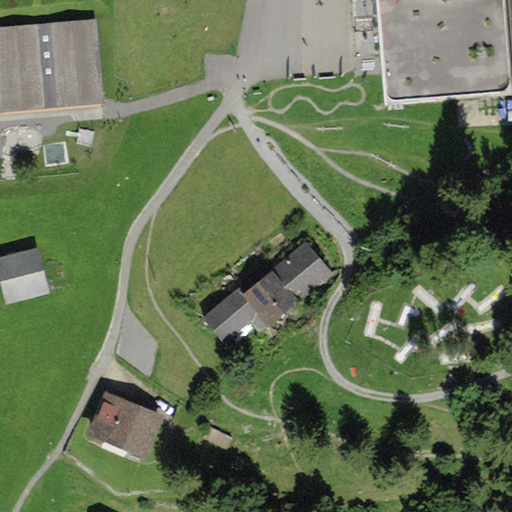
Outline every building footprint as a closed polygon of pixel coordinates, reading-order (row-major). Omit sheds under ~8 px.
[(98,23),(0,30),(0,114),(105,106),(98,23)] [(333,276),(303,240),(240,293),(270,329),(333,276)] [(34,254),(0,263),(0,299),(3,311),(47,299),(34,254)] [(270,329),(240,293),(237,290),(199,322),(222,349),(252,324),(262,335),(270,329)] [(104,396),(86,441),(143,464),(161,419),(104,396)] [(208,428),(201,442),(226,454),(233,441),(208,428)]
